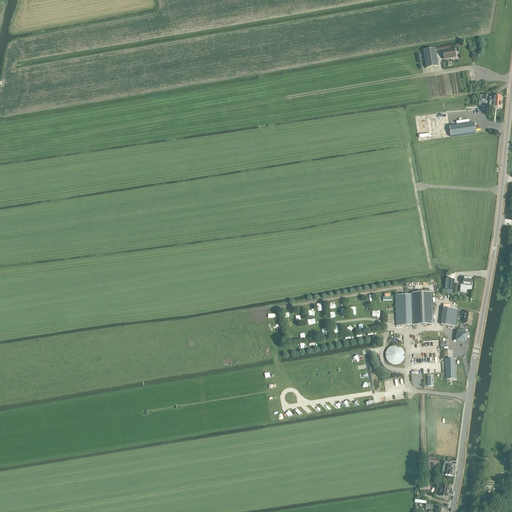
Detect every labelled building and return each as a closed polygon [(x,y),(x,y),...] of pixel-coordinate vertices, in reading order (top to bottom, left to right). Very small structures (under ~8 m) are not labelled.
[(438,66),(435,48),(423,50),(426,68),(438,66)] [(455,57),(454,49),(442,51),(444,59),(452,58),(452,59),(454,58),(455,57)] [(500,108),(501,102),(493,102),(481,101),(480,107),(489,107),(489,109),(488,109),(493,110),(493,109),(493,107),(500,108)] [(465,125),(449,127),(450,137),(471,135),(469,124),(465,125)] [(461,284),(460,292),(466,293),(466,289),(471,290),(472,286),(471,286),(472,279),(463,278),(462,285),(461,284)] [(446,283),(445,289),(446,289),(453,289),(454,280),(446,279),(446,283)] [(395,295),(396,325),(432,324),(431,293),(411,293),(411,295),(395,295)] [(455,326),(457,309),(453,309),(448,308),(443,308),(441,325),(455,326)] [(463,324),(471,325),(473,314),(465,313),(463,324)] [(456,341),(466,343),(467,333),(457,332),(456,341)] [(404,355),(404,352),(402,350),(401,348),(398,347),(396,346),(393,346),(391,347),(388,349),(387,351),(386,353),(385,356),(386,358),(387,361),(389,363),(391,364),(394,365),(396,365),(399,364),(401,363),(403,360),(404,358),(404,355)] [(446,379),(455,379),(454,360),(446,360),(446,379)] [(445,476),(453,477),(454,468),(452,468),(452,465),(447,464),(446,467),(446,468),(443,467),(442,472),(446,472),(445,476)] [(437,486),(436,489),(440,490),(438,497),(448,499),(450,488),(439,486),(437,486)]
